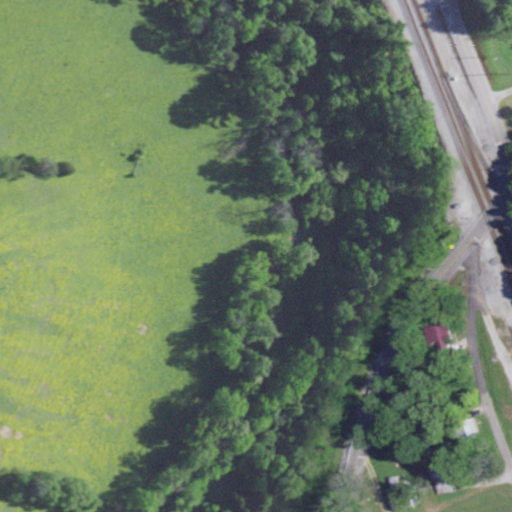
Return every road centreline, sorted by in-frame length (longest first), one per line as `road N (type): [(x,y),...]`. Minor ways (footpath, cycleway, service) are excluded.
road 1 (secondary): [(354,511),(372,413),(416,318),(509,186),(505,149),(447,0)]
road 2 (residential): [(511,462),(480,370),(469,243)]
